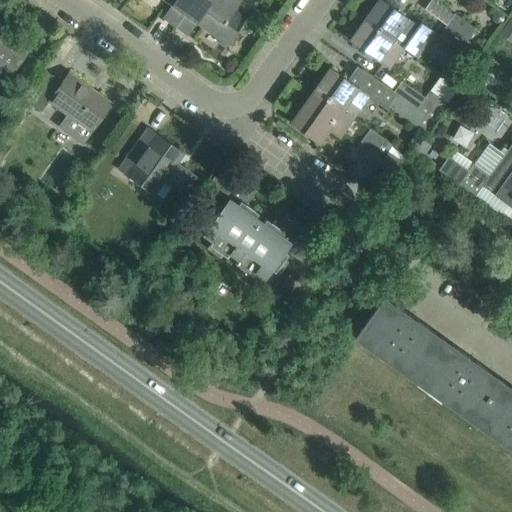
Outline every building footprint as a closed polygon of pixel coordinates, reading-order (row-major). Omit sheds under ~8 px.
[(176,25),(193,0),(166,0),(172,4),(163,16),(176,25)] [(238,5),(241,0),(193,0),(176,25),(188,35),(197,22),(221,39),(220,41),(227,47),(250,14),(238,5)] [(381,0),(367,20),(403,46),(417,56),(435,32),(421,22),(419,25),(382,0),(381,0)] [(455,14),(447,24),(467,38),(475,28),(455,14)] [(403,46),(367,20),(353,40),(350,39),(350,40),(366,51),(388,68),(403,46)] [(0,64),(11,72),(31,45),(0,22),(0,64)] [(440,35),(439,36),(459,51),(456,55),(457,55),(473,67),(484,50),(468,39),(467,38),(447,24),(440,35)] [(332,70),(318,90),(355,116),(368,97),(385,110),(388,107),(424,131),(432,119),(394,92),(357,66),(357,67),(365,72),(355,85),(330,67),(329,68),(332,70)] [(62,81),(53,74),(43,67),(21,98),(40,111),(48,102),(66,115),(58,127),(81,144),(90,132),(100,119),(112,102),(111,102),(110,103),(97,94),(98,93),(69,72),(62,81)] [(441,75),(424,98),(401,81),(394,92),(432,119),(456,86),(441,75)] [(355,116),(318,90),(303,110),(300,108),(291,122),(319,143),(329,130),(339,138),(355,116)] [(163,179),(175,186),(185,194),(197,178),(175,162),(182,153),(147,128),(118,168),(153,193),(163,179)] [(358,155),(375,168),(378,165),(388,151),(393,145),(371,128),(357,147),(362,150),(358,155)] [(511,141),(497,163),(497,164),(489,175),(473,163),(468,170),(448,156),(438,170),(477,198),(484,188),(511,207),(511,141)] [(393,176),(404,162),(388,151),(378,165),(393,176)] [(208,185),(224,197),(238,177),(222,165),(208,185)] [(208,244),(231,260),(259,220),(256,218),(259,213),(241,200),(237,205),(229,199),(223,207),(218,203),(205,221),(210,225),(205,232),(212,238),(208,244)] [(262,223),(259,220),(231,260),(253,275),(256,270),(265,276),(270,268),(275,272),(288,254),(284,250),(285,248),(289,242),(281,236),(285,231),(266,218),(262,223)] [(296,234),(289,242),(285,248),(306,264),(317,249),(296,234)] [(273,290),(263,304),(272,311),(282,296),(273,290)] [(414,378),(442,339),(418,321),(418,320),(409,313),(408,314),(383,296),(354,336),(414,378)] [(467,356),(442,339),(414,378),(472,420),(501,380),(476,363),(477,362),(468,355),(467,356)] [(511,388),(501,380),(472,420),(511,448),(511,388)]
